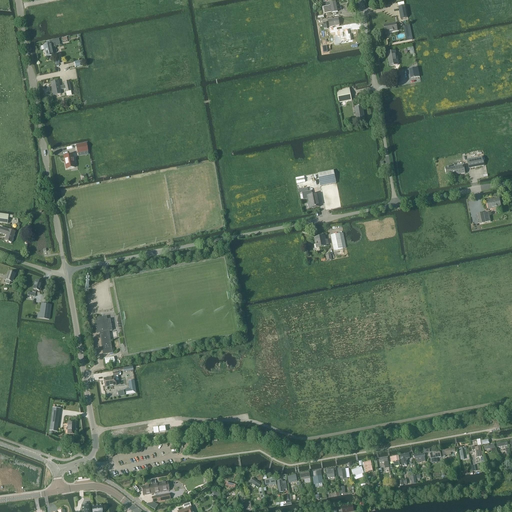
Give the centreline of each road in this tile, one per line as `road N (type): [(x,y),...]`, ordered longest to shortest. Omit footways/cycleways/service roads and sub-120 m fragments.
road 1 (unclassified): [(65,271),(395,205)]
road 2 (unclassified): [(65,271),(18,0)]
road 3 (residential): [(395,205),(360,0)]
road 4 (unclassified): [(93,431),(65,271)]
